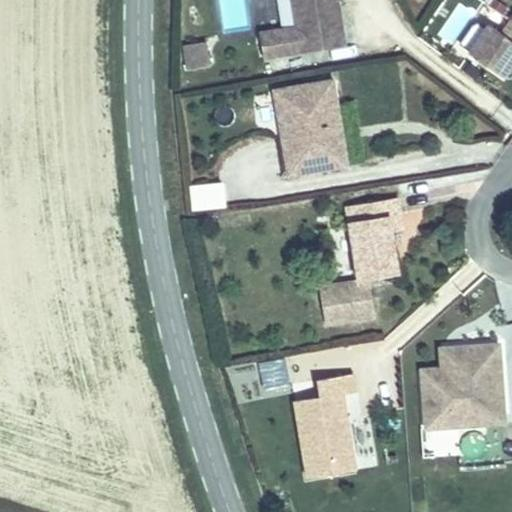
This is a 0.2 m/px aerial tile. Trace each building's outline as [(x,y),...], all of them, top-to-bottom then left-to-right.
[(344,44),(338,0),(292,0),(296,26),(259,31),(262,55),(344,44)] [(511,0),(509,0),(507,3),(511,6),(511,25),(503,38),(490,29),(470,57),(504,80),(511,69),(511,0)] [(181,43),(185,70),(211,67),(208,40),(181,43)] [(342,164),(331,80),(273,88),(284,171),(342,164)] [(226,180),(189,183),(192,210),(228,207),(226,180)] [(363,278),(403,271),(396,230),(406,228),(403,211),(353,220),(363,278)] [(509,409),(505,346),(463,349),(465,378),(429,380),(433,428),(485,425),(484,411),(509,409)] [(465,378),(463,349),(448,349),(449,370),(429,371),(429,380),(465,378)] [(287,359),(259,363),(263,389),(291,385),(287,359)] [(341,416),(337,391),(351,389),(349,371),(313,376),(315,393),(289,396),(299,473),(322,470),(321,459),(345,456),(342,426),(337,426),(336,417),(341,416)] [(510,423),(509,409),(484,411),(485,425),(510,423)] [(321,459),(322,470),(347,467),(345,456),(321,459)]
